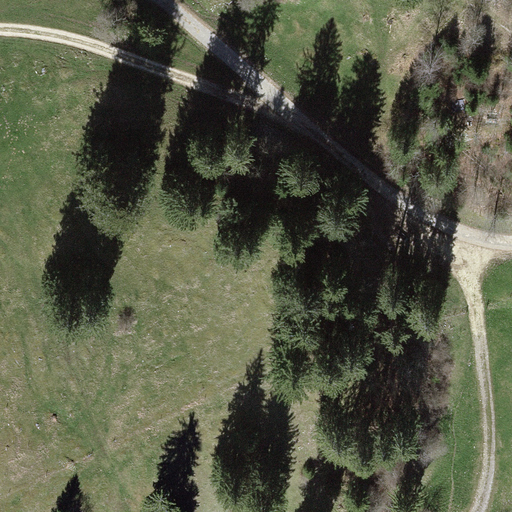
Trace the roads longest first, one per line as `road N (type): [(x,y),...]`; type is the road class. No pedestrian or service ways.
road 1 (track): [(160,0),(431,223),(474,243),(511,244)]
road 2 (track): [(0,28),(58,36),(244,102),(283,106)]
road 3 (track): [(474,243),(489,443),(478,511)]
